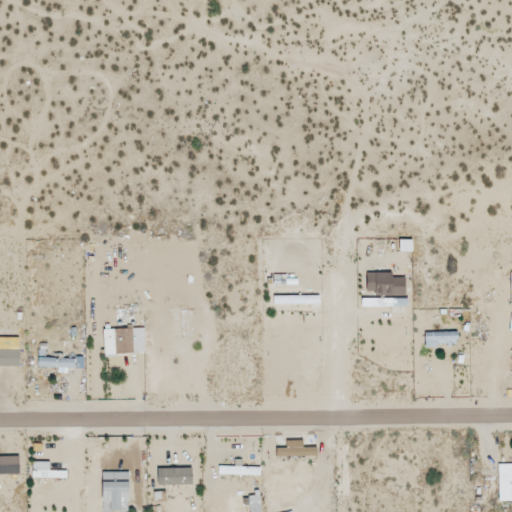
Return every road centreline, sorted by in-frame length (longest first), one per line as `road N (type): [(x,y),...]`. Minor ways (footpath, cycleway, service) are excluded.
road 1 (residential): [(511,414),(0,419)]
road 2 (residential): [(342,260),(345,511)]
